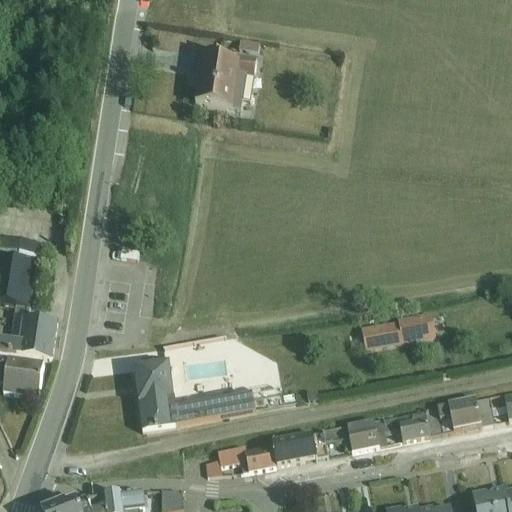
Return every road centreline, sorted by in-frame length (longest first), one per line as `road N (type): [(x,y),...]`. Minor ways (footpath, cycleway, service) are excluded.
road 1 (secondary): [(25,501),(75,353),(129,0)]
road 2 (residential): [(25,501),(149,486),(263,499),(511,441)]
road 3 (track): [(39,464),(95,461),(511,383)]
